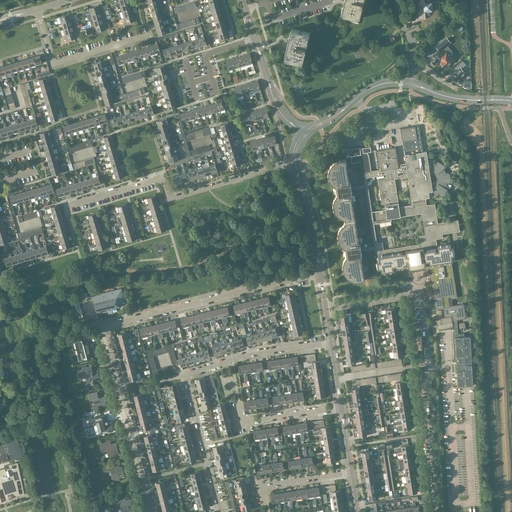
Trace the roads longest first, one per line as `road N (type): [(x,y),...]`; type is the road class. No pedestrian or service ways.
road 1 (residential): [(149,511),(104,326),(317,275)]
road 2 (residential): [(434,511),(419,294),(324,306)]
road 3 (residential): [(218,511),(186,373),(330,342)]
road 4 (residential): [(70,206),(161,178),(168,201),(290,162)]
road 5 (residential): [(37,10),(53,65),(150,34)]
